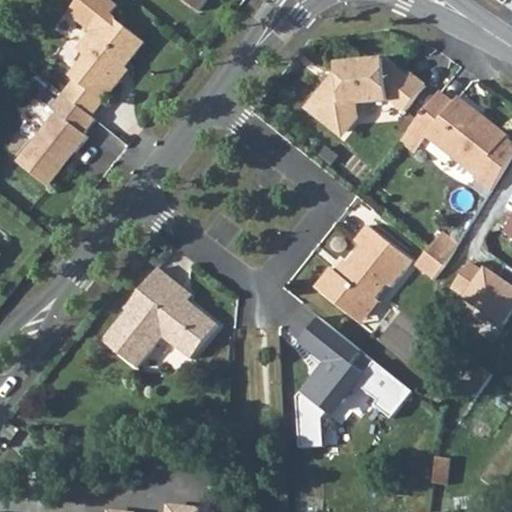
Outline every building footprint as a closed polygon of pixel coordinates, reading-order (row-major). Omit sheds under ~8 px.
[(118,8),(107,0),(79,0),(73,9),(73,18),(92,32),(77,50),(86,57),(74,72),(75,81),(102,103),(120,80),(116,78),(144,43),(111,16),(118,8)] [(182,0),(197,11),(205,0),(182,0)] [(336,131),(345,130),(356,116),(353,101),(386,98),(386,95),(402,108),(422,83),(406,70),(403,74),(377,63),(336,66),(337,70),(338,77),(326,91),(323,88),(307,108),(336,131)] [(323,88),(326,91),(338,77),(337,70),(323,88)] [(75,81),(64,94),(81,109),(91,116),(102,103),(75,81)] [(436,89),(406,128),(420,140),(425,134),(473,172),(471,174),(489,188),(511,150),(511,142),(502,135),(504,133),(477,111),(473,115),(467,110),(470,106),(455,94),(450,100),(436,89)] [(95,120),(91,116),(81,109),(64,94),(54,108),(57,111),(17,159),(47,185),(69,160),(65,157),(71,150),(74,153),(87,137),(84,134),(95,120)] [(467,110),(473,115),(477,111),(470,106),(467,110)] [(511,214),(502,230),(511,237),(511,214)] [(391,285),(412,259),(367,224),(355,239),(360,244),(345,263),(348,265),(340,274),(334,269),(330,266),(314,286),(351,317),(368,297),(376,296),(387,282),(391,285)] [(425,250),(443,265),(453,250),(436,237),(425,250)] [(425,250),(414,263),(432,278),(443,265),(425,250)] [(345,263),(342,260),(334,269),(340,274),(348,265),(345,263)] [(476,261),(454,291),(506,328),(511,318),(511,268),(509,267),(501,275),(492,268),(491,271),(476,261)] [(181,287),(158,268),(126,308),(128,309),(102,341),(136,368),(162,337),(190,360),(218,326),(188,302),(177,293),(181,287)] [(177,293),(188,302),(192,296),(181,287),(177,293)] [(351,317),(360,324),(380,299),(376,296),(368,297),(351,317)] [(321,315),(301,340),(316,352),(312,356),(322,364),(298,394),(301,445),(325,443),(323,416),(338,396),(343,400),(358,380),(379,397),(376,402),(393,416),(414,389),(377,359),(367,372),(353,361),(363,348),(321,315)] [(493,374),(482,366),(467,388),(478,395),(493,374)] [(497,403),(506,411),(511,403),(502,396),(497,403)] [(437,480),(449,482),(453,456),(441,454),(437,480)]
